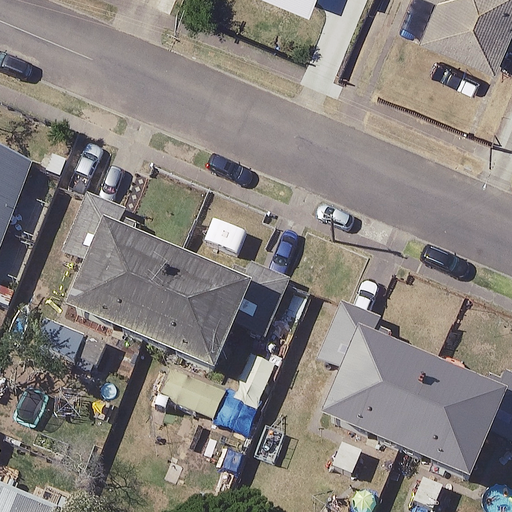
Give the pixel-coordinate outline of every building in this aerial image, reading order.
[(511,13),(511,0),(433,0),(420,35),(493,63),(511,13)] [(0,247),(30,169),(0,157),(0,247)] [(245,287),(101,228),(65,315),(212,375),(231,327),(264,340),(286,285),(252,271),(245,287)] [(366,321),(317,301),(297,348),(341,367),(318,422),(466,485),(487,434),(511,444),(511,381),(504,378),(497,394),(360,335),(366,321)] [(286,433),(205,401),(176,474),(228,495),(238,470),(266,482),(286,433)] [(144,511),(155,478),(129,469),(115,511),(144,511)] [(30,511),(35,501),(0,487),(0,511),(30,511)]
